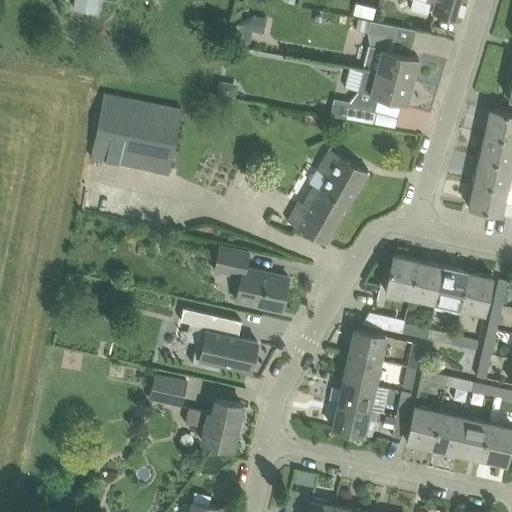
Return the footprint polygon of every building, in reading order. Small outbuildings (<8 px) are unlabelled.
[(70,0),(69,7),(95,12),(97,0),(70,0)] [(412,0),(410,8),(414,9),(426,12),(428,8),(431,9),(431,10),(441,13),(460,18),(465,0),(412,0)] [(234,24),(230,40),(242,43),(249,40),(251,29),(254,15),(254,14),(234,24)] [(358,17),(355,29),(366,31),(368,19),(358,17)] [(396,25),(369,19),(366,32),(393,37),(396,25)] [(418,56),(369,44),(363,65),(375,68),(375,70),(412,79),(418,56)] [(406,102),(412,79),(375,70),(363,67),(358,88),(369,91),(369,93),(406,102)] [(218,92),(234,95),(235,88),(232,83),(220,81),(218,92)] [(181,107),(121,94),(103,91),(90,157),(167,173),(181,107)] [(330,114),(372,122),(375,110),(332,102),(330,114)] [(511,139),(511,111),(489,107),(484,133),(511,139)] [(511,164),(511,161),(511,139),(484,133),(478,158),(511,164)] [(286,219),(309,232),(326,242),(368,169),(367,168),(366,169),(329,148),(317,169),(326,175),(319,187),(315,185),(294,222),(287,218),(286,219)] [(473,182),(511,189),(511,164),(478,158),(473,182)] [(468,206),(511,214),(511,189),(473,182),(468,206)] [(235,299),(261,305),(281,309),(288,276),(245,266),(248,251),(218,244),(213,269),(240,275),(235,299)] [(409,295),(417,259),(392,253),(384,290),(409,295)] [(433,301),(442,264),(417,259),(409,295),(433,301)] [(458,306),(466,270),(442,264),(433,301),(458,306)] [(466,270),(458,306),(484,312),(492,275),(466,270)] [(492,301),(501,303),(507,279),(498,277),(492,301)] [(487,325),(496,327),(501,303),(492,301),(487,325)] [(241,319),(183,306),(180,318),(189,320),(185,338),(196,341),(191,362),(215,367),(216,361),(250,369),(256,340),(237,336),(241,319)] [(365,323),(376,325),(401,331),(403,323),(404,318),(369,310),(367,315),(365,323)] [(401,331),(426,336),(427,328),(403,323),(401,331)] [(496,327),(487,325),(481,350),(490,352),(496,327)] [(385,334),(373,331),(354,327),(348,354),(379,360),(385,334)] [(427,328),(426,336),(450,341),(452,334),(427,328)] [(452,334),(450,341),(475,347),(477,339),(452,334)] [(411,345),(407,365),(415,367),(420,347),(411,345)] [(476,375),(485,377),(490,352),(481,350),(476,375)] [(342,378),(373,385),(379,360),(348,354),(342,378)] [(407,365),(403,385),(411,387),(415,367),(407,365)] [(444,382),(445,382),(447,374),(421,368),(418,381),(444,386),(444,382)] [(186,380),(164,375),(155,373),(149,398),(181,405),(186,380)] [(447,374),(445,382),(470,388),(472,379),(447,374)] [(337,402),(368,409),(373,385),(342,378),(337,402)] [(472,379),(470,388),(494,394),(496,385),(472,379)] [(494,394),(511,397),(511,388),(496,385),(494,394)] [(401,394),(396,414),(405,416),(410,395),(401,394)] [(202,439),(212,442),(232,446),(242,403),(215,397),(212,411),(188,405),(184,422),(205,427),(202,439)] [(363,434),(363,432),(368,409),(337,402),(332,427),(363,434)] [(414,403),(410,421),(406,440),(431,446),(439,409),(414,403)] [(464,415),(439,409),(431,446),(456,451),(464,415)] [(401,437),(405,416),(396,414),(392,435),(401,437)] [(456,451),(480,457),(488,420),(464,415),(456,451)] [(511,431),(511,425),(488,420),(480,457),(505,462),(511,431)] [(288,494),(287,498),(292,500),(297,501),(299,490),(289,487),(288,494)] [(313,499),(311,499),(307,511),(334,511),(336,505),(326,502),(326,499),(314,496),(313,499)] [(188,511),(217,511),(219,507),(192,500),(188,511)]
